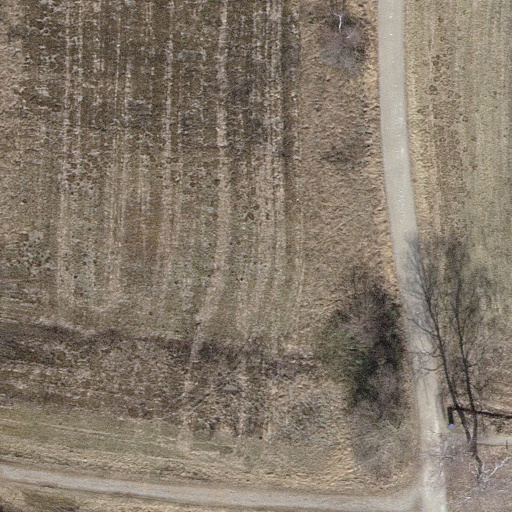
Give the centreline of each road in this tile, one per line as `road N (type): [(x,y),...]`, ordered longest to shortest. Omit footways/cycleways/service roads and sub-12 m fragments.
road 1 (track): [(392,0),(396,159),(437,511)]
road 2 (track): [(436,500),(367,507),(234,499),(0,473)]
